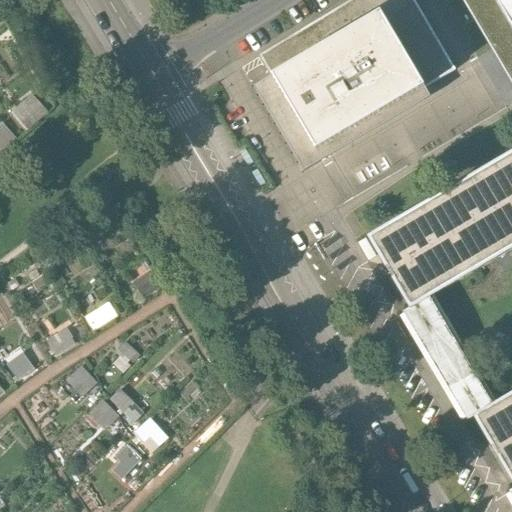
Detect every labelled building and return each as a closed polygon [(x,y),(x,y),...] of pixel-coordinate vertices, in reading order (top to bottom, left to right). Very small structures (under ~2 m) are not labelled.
[(412,0),(354,0),(260,58),(272,79),(254,89),(304,173),(430,99),(425,89),(455,71),(412,0)] [(511,0),(461,0),(491,49),(507,76),(511,84),(511,154),(370,238),(369,237),(367,238),(386,269),(387,269),(393,279),(392,280),(410,311),(403,315),(452,397),(467,422),(473,418),(511,483),(511,492),(509,494),(511,498),(511,0)] [(0,117),(0,151),(17,139),(0,117)] [(79,302),(87,315),(110,300),(102,287),(79,302)] [(94,329),(119,316),(112,303),(87,315),(94,329)] [(57,355),(76,343),(66,327),(47,339),(57,355)] [(127,342),(113,362),(126,371),(140,350),(127,342)] [(21,360),(7,369),(16,383),(30,374),(21,360)] [(83,365),(67,379),(83,397),(99,382),(83,365)] [(127,415),(139,403),(123,386),(111,398),(127,415)] [(106,429),(122,416),(106,398),(91,411),(106,429)] [(140,434),(155,449),(169,436),(154,421),(140,434)]
